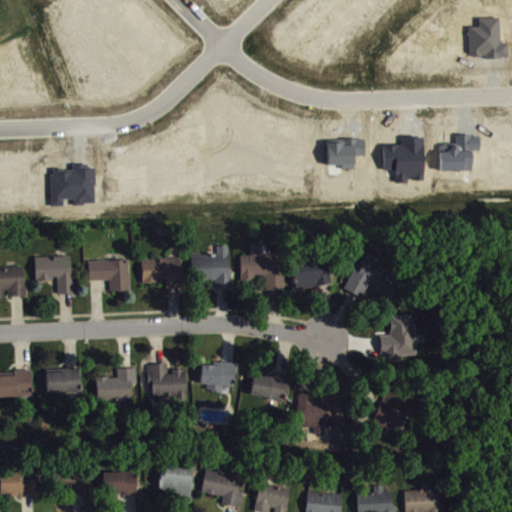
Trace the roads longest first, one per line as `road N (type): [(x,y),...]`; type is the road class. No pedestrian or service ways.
road 1 (residential): [(180,0),(249,68),(298,93),(511,93)]
road 2 (residential): [(0,331),(221,321),(324,337)]
road 3 (residential): [(0,128),(105,124),(147,113),(266,0)]
